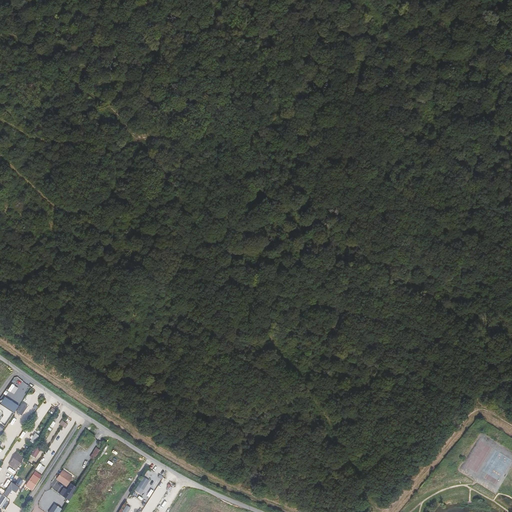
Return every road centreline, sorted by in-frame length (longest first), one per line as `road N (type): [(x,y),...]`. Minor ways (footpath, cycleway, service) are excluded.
road 1 (track): [(378,511),(145,145),(98,100),(0,30)]
road 2 (track): [(0,342),(189,469),(291,511)]
road 3 (unclassified): [(83,414),(257,511)]
road 4 (track): [(384,511),(470,416),(483,412),(511,424)]
